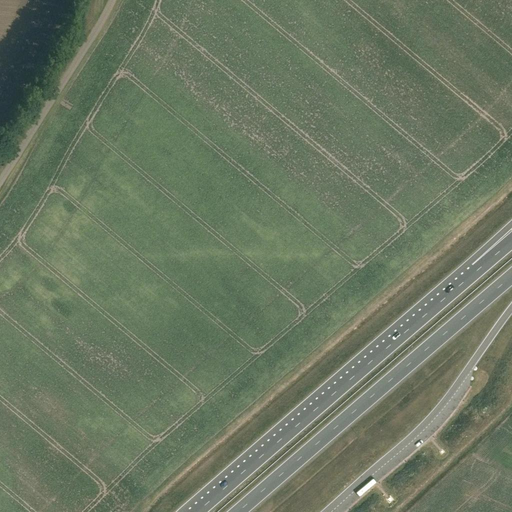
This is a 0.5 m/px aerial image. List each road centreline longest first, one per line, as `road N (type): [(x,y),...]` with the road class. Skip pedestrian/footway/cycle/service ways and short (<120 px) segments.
road 1 (trunk): [(238,511),(511,276)]
road 2 (trunk): [(454,289),(195,511)]
road 3 (unclassified): [(0,181),(111,0)]
